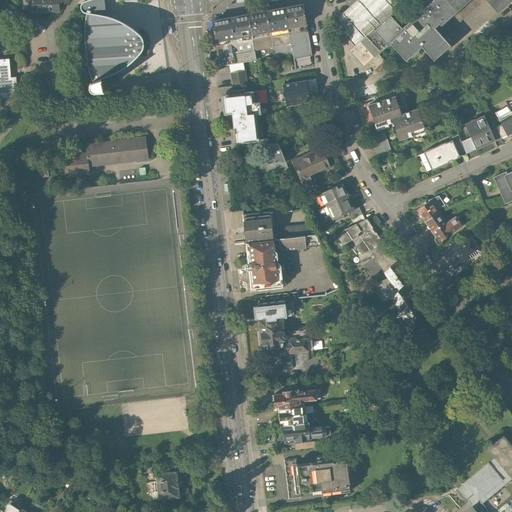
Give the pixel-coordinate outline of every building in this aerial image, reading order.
[(59,8),(58,0),(22,0),(22,9),(28,9),(28,12),(59,12),(59,8)] [(85,24),(84,35),(85,47),(87,59),(89,73),(92,81),(90,83),(89,85),(89,87),(89,89),(90,91),(92,92),(94,92),(98,92),(103,92),(100,79),(103,78),(113,74),(114,74),(122,69),(127,65),(131,62),(133,60),(136,57),(140,53),(142,49),(143,45),(144,42),(143,37),(139,33),(136,30),(127,24),(118,19),(105,16),(105,13),(105,9),(105,4),(103,0),(88,0),(83,2),(81,5),(80,7),(81,10),(83,13),(86,14),(85,24)] [(357,44),(361,40),(394,10),(404,0),(355,0),(354,2),(334,19),(357,44)] [(445,27),(458,16),(443,0),(436,0),(408,25),(391,41),(407,60),(422,46),(435,60),(452,45),(437,29),(443,24),(445,27)] [(511,0),(443,0),(458,16),(465,22),(487,3),(497,14),(510,2),(511,3),(511,0)] [(303,6),(286,10),(289,30),(306,27),(303,6)] [(286,10),(267,13),(271,34),(289,30),(286,10)] [(394,10),(361,40),(375,55),(391,41),(408,25),(394,10)] [(258,16),(248,16),(252,37),(271,34),(267,13),(258,16)] [(248,16),(212,22),(216,43),(231,40),(252,37),(248,16)] [(511,25),(502,27),(503,37),(511,36),(511,25)] [(313,66),(306,27),(289,30),(291,44),(295,69),(313,66)] [(291,44),(289,30),(271,34),(273,47),(291,44)] [(273,47),(271,34),(252,37),(255,58),(274,55),(273,47)] [(256,60),(255,58),(252,37),(231,40),(235,64),(243,63),(256,60)] [(228,65),(235,64),(231,40),(216,43),(220,66),(228,65)] [(0,95),(2,95),(2,97),(15,96),(14,84),(16,84),(15,78),(10,78),(8,60),(0,60),(0,95)] [(243,63),(235,64),(228,65),(232,86),(246,83),(243,63)] [(306,82),(283,86),(287,106),(309,102),(306,82)] [(257,92),(222,97),(224,115),(232,114),(236,144),(249,142),(258,141),(255,114),(260,113),(257,92)] [(394,97),(367,105),(373,123),(390,117),(397,140),(424,131),(416,109),(399,114),(394,97)] [(511,102),(494,112),(501,126),(506,136),(511,132),(511,102)] [(489,130),(483,116),(464,125),(470,138),(475,150),(494,141),(489,130)] [(495,128),(501,138),(506,136),(501,126),(495,128)] [(489,130),(494,141),(501,138),(495,128),(489,130)] [(385,134),(372,139),(377,154),(390,150),(385,134)] [(148,159),(146,138),(86,144),(87,154),(88,165),(148,159)] [(470,138),(461,142),(466,154),(475,150),(470,138)] [(258,141),(249,142),(250,151),(265,150),(266,149),(266,145),(268,145),(267,140),(258,141)] [(423,152),(431,170),(459,158),(451,140),(423,152)] [(259,171),(288,170),(277,145),(268,145),(266,145),(266,149),(265,150),(266,162),(259,163),(259,171)] [(320,149),(291,161),(298,179),(328,167),(320,149)] [(89,174),(88,165),(87,154),(64,156),(66,177),(89,174)] [(505,172),(492,178),(505,204),(511,200),(511,172),(507,175),(505,172)] [(317,188),(319,194),(329,189),(327,184),(317,188)] [(319,194),(325,207),(347,197),(341,184),(329,189),(319,194)] [(352,210),(347,197),(325,207),(331,220),(348,212),(352,210)] [(422,221),(438,211),(430,198),(414,209),(422,221)] [(358,207),(352,210),(348,212),(350,219),(361,214),(358,207)] [(444,218),(438,211),(422,221),(434,239),(458,223),(451,213),(444,218)] [(271,213),(244,215),(247,242),(274,240),(271,213)] [(364,220),(361,214),(350,219),(353,225),(364,220)] [(366,220),(364,220),(353,225),(343,229),(336,237),(342,245),(351,240),(355,246),(355,248),(357,257),(361,255),(369,250),(372,246),(373,248),(382,243),(366,220)] [(480,253),(468,236),(457,244),(456,242),(449,247),(450,249),(443,254),(453,269),(468,258),(469,260),(480,253)] [(304,237),(274,240),(275,249),(305,247),(304,237)] [(275,249),(274,240),(247,242),(251,292),(283,289),(281,266),(277,264),(276,254),(275,251),(275,249)] [(396,263),(382,243),(373,248),(372,246),(369,250),(361,255),(357,257),(361,262),(372,256),(384,272),(396,263)] [(331,250),(327,245),(321,249),(325,256),(331,250)] [(511,265),(503,253),(478,270),(489,286),(501,277),(505,283),(511,278),(511,265)] [(389,309),(401,326),(420,312),(406,293),(413,288),(396,263),(384,272),(388,278),(397,290),(390,299),(394,305),(389,309)] [(379,282),(374,290),(382,301),(386,301),(390,299),(397,290),(388,278),(379,282)] [(260,321),(281,319),(281,318),(286,318),(284,301),(257,304),(258,306),(253,307),(254,319),(260,318),(260,321)] [(260,321),(259,321),(260,332),(258,333),(259,345),(261,344),(262,356),(265,356),(267,357),(271,357),(272,355),(285,354),(285,351),(289,351),(289,352),(308,350),(308,349),(311,348),(311,340),(310,340),(309,329),(305,330),(305,329),(287,331),(286,332),(287,336),(283,336),(281,319),(260,321)] [(511,344),(511,330),(502,337),(508,347),(511,344)] [(313,391),(271,394),(273,409),(275,408),(298,406),(303,406),(302,401),(314,399),(314,398),(313,391)] [(299,423),(298,406),(275,408),(276,423),(279,423),(279,425),(299,423)] [(299,423),(279,425),(281,441),(292,440),(292,441),(306,439),(306,438),(328,436),(327,426),(306,428),(306,423),(299,423)] [(511,447),(503,437),(487,450),(494,458),(511,480),(511,447)] [(297,459),(285,461),(290,499),(302,498),(301,493),(320,490),(321,496),(350,493),(345,454),(317,457),(317,465),(298,468),(297,459)] [(494,458),(457,489),(468,502),(472,507),(475,510),(511,480),(494,458)] [(141,477),(140,469),(127,470),(128,478),(141,477)] [(176,472),(154,474),(156,501),(178,498),(176,472)] [(465,511),(472,507),(468,502),(455,511),(465,511)] [(3,511),(17,511),(19,509),(10,503),(3,511)]
